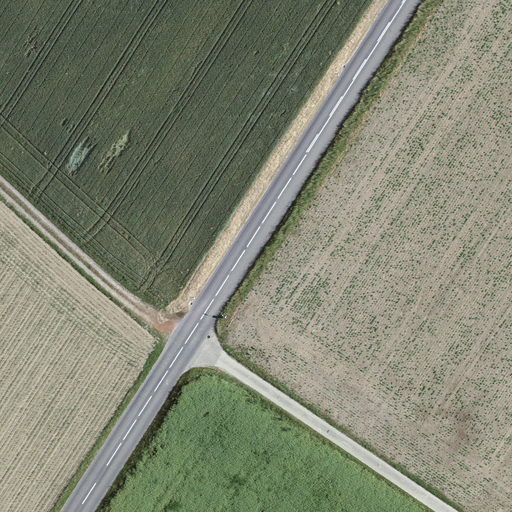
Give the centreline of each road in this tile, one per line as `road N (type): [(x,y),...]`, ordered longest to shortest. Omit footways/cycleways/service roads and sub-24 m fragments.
road 1 (tertiary): [(188,337),(404,0)]
road 2 (unclassified): [(188,337),(446,511)]
road 3 (track): [(188,337),(121,297),(0,182)]
road 4 (tertiary): [(77,511),(188,337)]
